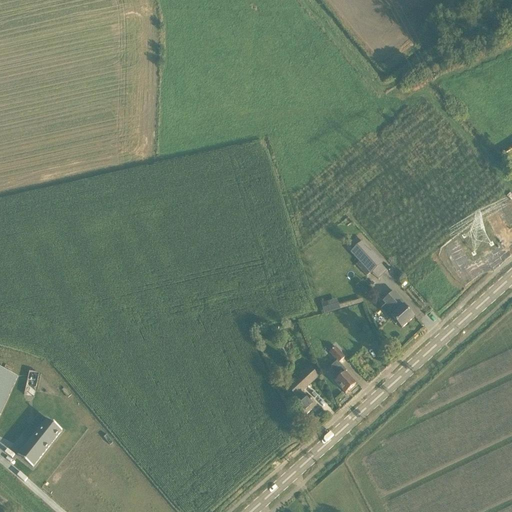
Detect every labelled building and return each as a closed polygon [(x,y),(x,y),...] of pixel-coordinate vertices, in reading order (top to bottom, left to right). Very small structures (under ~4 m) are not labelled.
[(351,253),(371,274),(382,263),(363,242),(351,253)] [(407,310),(404,307),(406,305),(394,292),(383,301),(386,304),(395,314),(391,317),(392,318),(390,319),(395,324),(397,323),(402,329),(414,318),(407,310)] [(333,369),(327,374),(345,394),(356,384),(346,374),(345,373),(347,371),(339,363),(344,358),(335,347),(329,352),(337,361),(331,367),(333,369)] [(0,409),(15,376),(0,368),(0,409)] [(289,388),(289,389),(297,397),(302,403),(297,407),(305,416),(316,406),(302,392),(310,385),(319,378),(311,369),(289,388)] [(29,372),(24,395),(34,397),(39,374),(29,372)] [(45,421),(38,415),(27,429),(34,435),(29,441),(17,456),(16,457),(31,469),(60,432),(46,420),(45,421)]
